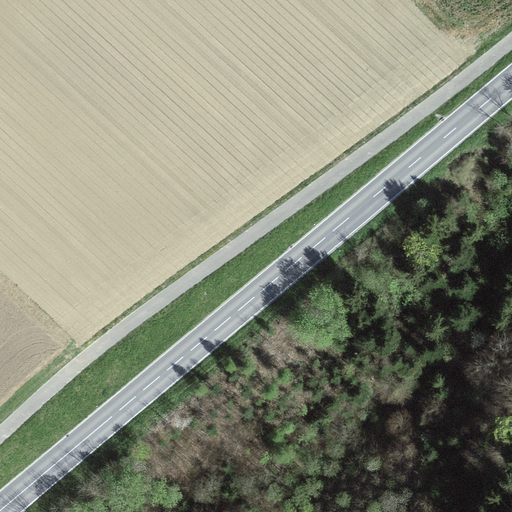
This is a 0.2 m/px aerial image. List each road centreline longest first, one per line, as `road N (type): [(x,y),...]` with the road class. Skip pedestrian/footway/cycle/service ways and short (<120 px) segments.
road 1 (secondary): [(0,511),(511,79)]
road 2 (track): [(511,41),(111,336),(0,436)]
